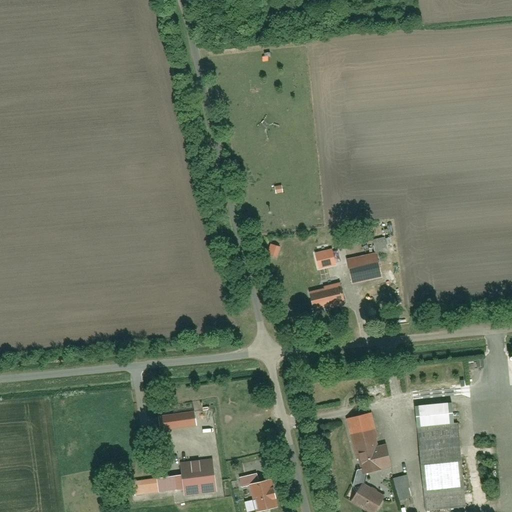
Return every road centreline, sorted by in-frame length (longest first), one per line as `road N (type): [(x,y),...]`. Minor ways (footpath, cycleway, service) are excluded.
road 1 (unclassified): [(178,0),(269,353)]
road 2 (unclassified): [(0,379),(269,353)]
road 3 (unclassified): [(269,353),(511,330)]
road 4 (unclassified): [(269,353),(306,511)]
